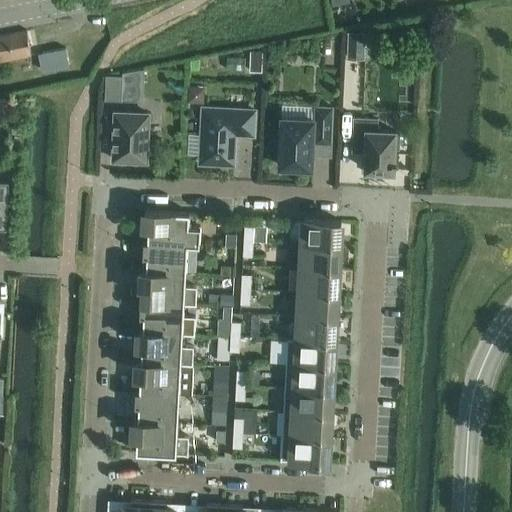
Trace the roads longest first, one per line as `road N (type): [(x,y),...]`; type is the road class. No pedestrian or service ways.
road 1 (residential): [(92,474),(108,183),(377,198),(362,488),(227,481)]
road 2 (tertiary): [(464,511),(471,403),(511,317)]
road 3 (residential): [(227,481),(92,474)]
